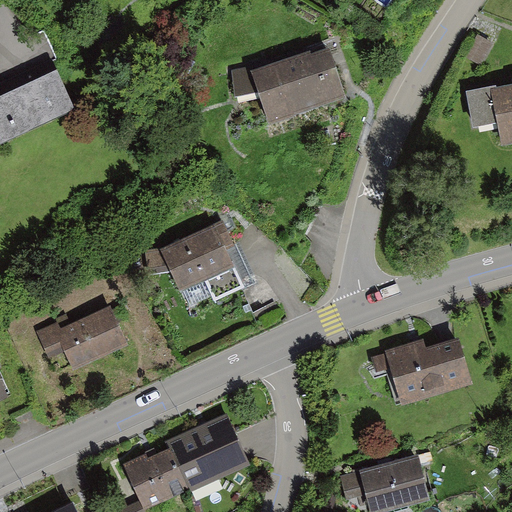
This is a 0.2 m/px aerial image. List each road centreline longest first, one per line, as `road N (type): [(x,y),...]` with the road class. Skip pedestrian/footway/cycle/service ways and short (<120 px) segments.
road 1 (residential): [(368,309),(358,286),(361,253),(382,160),(470,0)]
road 2 (tertiary): [(0,477),(265,350)]
road 3 (residential): [(265,350),(289,400),(278,511)]
road 4 (tertiary): [(368,309),(511,260)]
